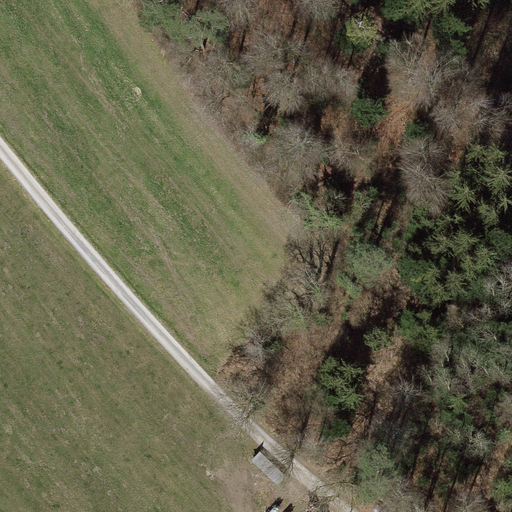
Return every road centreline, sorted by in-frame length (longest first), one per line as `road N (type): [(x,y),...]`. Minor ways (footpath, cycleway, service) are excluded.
road 1 (track): [(345,511),(117,286),(0,150)]
road 2 (track): [(511,137),(468,109),(346,0)]
